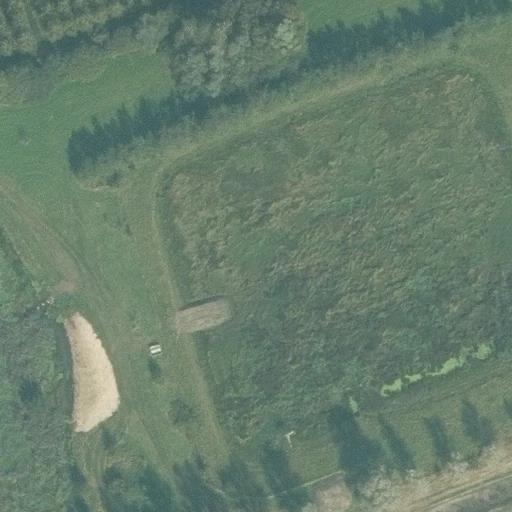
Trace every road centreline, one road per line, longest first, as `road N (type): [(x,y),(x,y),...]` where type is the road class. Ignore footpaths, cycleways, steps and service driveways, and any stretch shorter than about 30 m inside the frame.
road 1 (track): [(131,399),(122,357),(82,269),(0,186)]
road 2 (track): [(202,511),(177,494),(131,399)]
road 3 (track): [(511,464),(393,511)]
